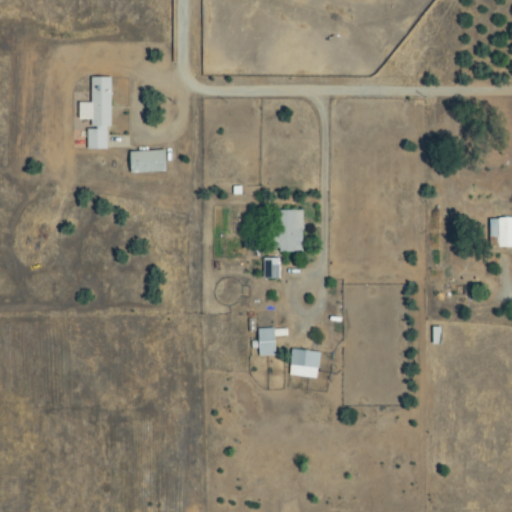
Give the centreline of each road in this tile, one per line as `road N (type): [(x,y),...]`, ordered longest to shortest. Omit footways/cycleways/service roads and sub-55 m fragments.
road 1 (residential): [(365,359),(357,0)]
road 2 (residential): [(360,82),(511,85)]
